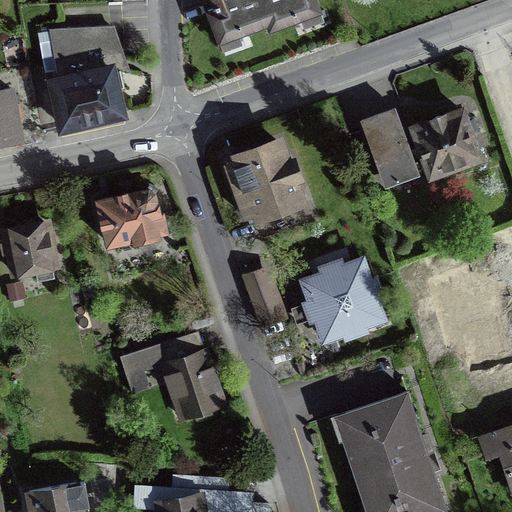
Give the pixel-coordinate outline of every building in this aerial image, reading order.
[(320,10),(316,0),(213,0),(216,7),(208,10),(220,41),(268,23),(270,29),(320,10)] [(120,58),(118,58),(111,26),(56,28),(64,77),(53,80),(63,125),(122,112),(113,73),(121,71),(120,67),(119,66),(120,58)] [(0,138),(20,135),(16,118),(23,116),(20,103),(14,104),(11,87),(0,89),(0,138)] [(411,151),(411,150),(395,106),(361,119),(386,185),(419,173),(411,151)] [(426,164),(429,173),(433,175),(442,171),(443,169),(479,156),(462,109),(446,115),(443,115),(440,115),(438,116),(435,117),(432,119),(430,121),(415,126),(428,163),(426,164)] [(239,157),(227,162),(247,216),(259,211),(260,213),(300,198),(293,179),(298,178),(291,158),(286,160),(279,141),(239,156),(239,157)] [(153,186),(98,199),(109,242),(135,236),(136,239),(158,234),(157,232),(167,229),(162,211),(160,212),(153,186)] [(47,222),(7,231),(15,271),(31,267),(33,273),(48,270),(46,264),(55,262),(47,222)] [(340,258),(321,265),(324,272),(305,278),(312,298),(305,301),(311,318),(318,315),(326,335),(345,328),(347,335),(366,328),(363,321),(382,314),(375,294),(382,292),(376,275),(369,278),(362,258),(343,265),(340,258)] [(483,279),(448,291),(469,350),(504,338),(483,279)] [(270,282),(250,289),(261,320),(280,313),(270,282)] [(127,375),(164,363),(182,416),(225,402),(207,347),(205,347),(199,328),(121,354),(127,375)] [(436,511),(446,509),(407,390),(336,413),(368,511),(436,511)] [(511,426),(482,437),(487,453),(500,449),(511,484),(511,426)] [(204,511),(204,508),(232,510),(234,490),(228,490),(228,477),(173,473),(173,487),(137,484),(135,504),(159,505),(160,511),(204,511)] [(76,481),(29,490),(32,511),(81,511),(80,504),(88,502),(84,481),(76,482),(76,481)] [(271,511),(269,502),(238,500),(237,510),(249,511),(248,511),(271,511)]
